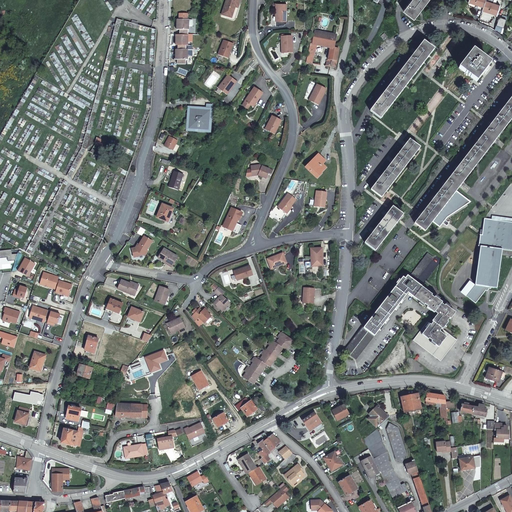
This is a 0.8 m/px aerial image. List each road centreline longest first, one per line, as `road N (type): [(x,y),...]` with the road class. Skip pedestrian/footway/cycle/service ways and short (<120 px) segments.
road 1 (residential): [(101,259),(119,230),(159,108),(164,0)]
road 2 (residential): [(255,247),(294,122),(289,96),(258,53),(254,0)]
road 3 (residential): [(346,125),(357,83),(412,33),(474,28),(511,57)]
road 4 (residential): [(41,448),(84,290),(101,259)]
road 5 (residential): [(325,393),(349,233)]
road 6 (secondary): [(118,477),(172,473),(266,422)]
road 7 (secondary): [(325,393),(413,379),(459,386)]
road 8 (residential): [(266,422),(311,460),(346,511)]
